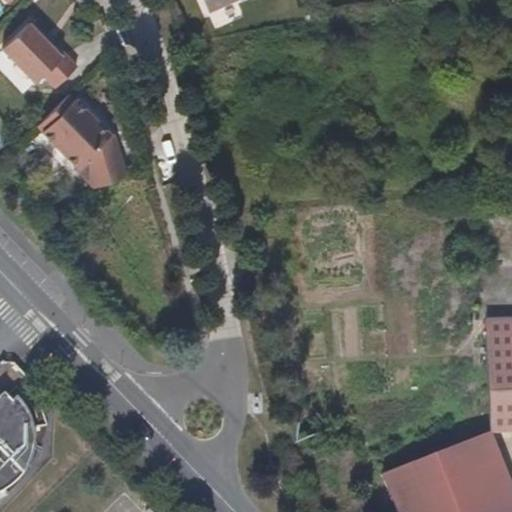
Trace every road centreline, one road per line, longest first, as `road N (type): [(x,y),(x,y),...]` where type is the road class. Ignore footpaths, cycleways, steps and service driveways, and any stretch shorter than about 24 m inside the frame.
road 1 (residential): [(222,353),(118,0)]
road 2 (unclassified): [(0,273),(136,413)]
road 3 (residential): [(205,481),(221,462),(232,420),(222,353)]
